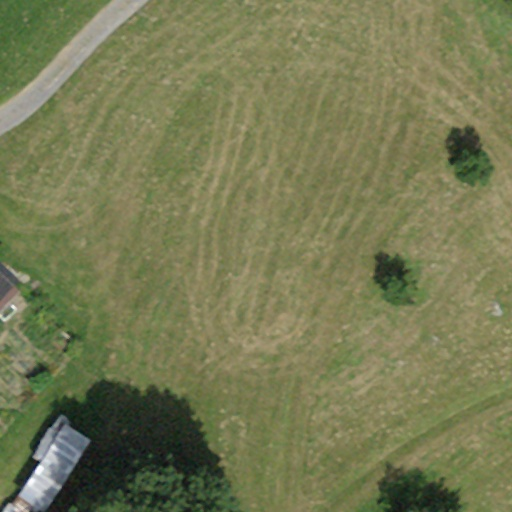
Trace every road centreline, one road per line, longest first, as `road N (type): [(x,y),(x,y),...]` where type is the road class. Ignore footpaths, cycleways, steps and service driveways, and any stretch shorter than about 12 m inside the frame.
road 1 (track): [(293,511),(286,454),(294,393),(404,120)]
road 2 (track): [(511,393),(328,511)]
